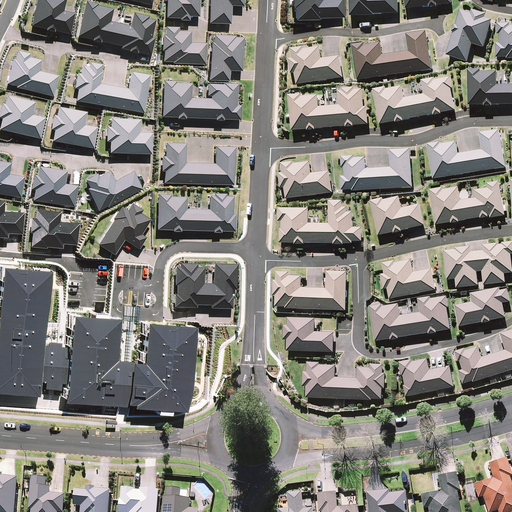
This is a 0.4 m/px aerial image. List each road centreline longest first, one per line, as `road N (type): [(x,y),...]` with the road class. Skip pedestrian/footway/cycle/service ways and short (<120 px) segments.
road 1 (residential): [(261,146),(410,140),(511,119)]
road 2 (residential): [(358,258),(357,342),(370,354),(470,338),(511,320)]
road 3 (tertiary): [(511,426),(418,447),(283,458)]
road 4 (tertiary): [(288,425),(394,428),(511,400)]
road 5 (tertiary): [(213,435),(133,446),(0,434)]
road 6 (residential): [(266,41),(439,22)]
road 7 (residential): [(358,258),(511,231)]
road 8 (unknown): [(0,26),(137,69)]
road 9 (unknown): [(0,150),(139,171)]
road 10 (residential): [(257,260),(252,398)]
road 11 (residential): [(257,248),(176,247),(162,257),(160,292)]
